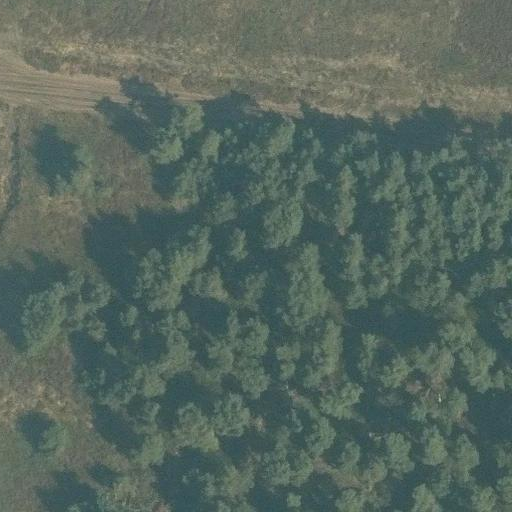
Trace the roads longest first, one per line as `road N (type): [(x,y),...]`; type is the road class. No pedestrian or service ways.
road 1 (track): [(0,91),(511,160)]
road 2 (track): [(241,511),(301,236),(337,136)]
